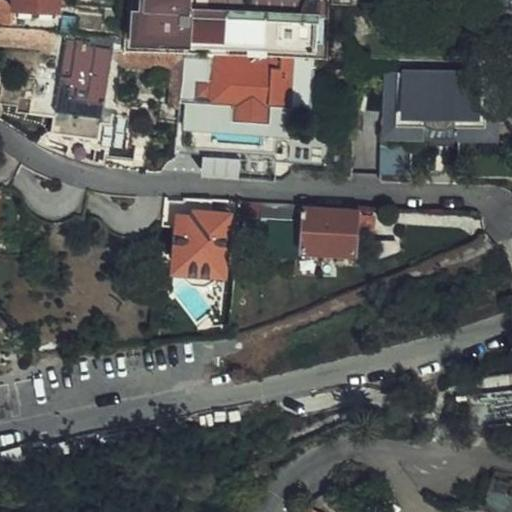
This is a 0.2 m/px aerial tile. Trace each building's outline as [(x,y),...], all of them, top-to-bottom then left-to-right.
[(0,0),(0,15),(3,16),(3,0),(50,0),(51,0),(50,0),(0,0)] [(134,0),(133,25),(297,30),(297,0),(134,0)] [(504,17),(511,16),(511,1),(503,1),(504,17)] [(55,29),(51,66),(60,67),(65,30),(55,29)] [(101,36),(65,30),(60,67),(55,106),(68,108),(63,141),(85,144),(93,93),(100,41),(101,36)] [(171,42),(112,41),(100,41),(93,93),(104,94),(110,56),(156,58),(156,75),(170,75),(171,42)] [(204,43),(203,58),(181,56),(174,131),(194,133),(193,161),(264,167),(267,140),(257,139),(259,123),(222,120),(223,108),(260,111),(261,98),(281,100),(282,83),(301,84),(304,49),(204,43)] [(473,63),(385,61),(384,127),(490,128),(491,73),(473,73),(473,63)] [(487,62),(473,63),(473,73),(491,73),(487,62)] [(5,98),(45,104),(49,81),(8,77),(5,98)] [(271,127),(269,158),(278,159),(279,151),(293,152),(293,160),(323,162),(325,131),(271,127)] [(0,168),(3,169),(32,182),(53,189),(71,195),(92,201),(123,207),(152,212),(156,186),(114,179),(94,174),(75,170),(57,164),(31,154),(1,142),(0,141),(0,168)] [(384,172),(407,171),(406,146),(383,147),(384,172)] [(175,188),(156,186),(152,212),(169,214),(165,256),(175,257),(205,259),(213,260),(217,204),(199,203),(189,202),(186,202),(186,206),(173,205),(175,188)] [(189,202),(199,203),(200,189),(189,189),(189,202)] [(345,241),(346,200),(294,197),(294,238),(345,241)] [(205,259),(175,257),(174,268),(204,270),(205,259)] [(282,450),(267,457),(273,472),(288,464),(282,450)] [(155,511),(156,502),(145,505),(143,498),(135,501),(132,494),(97,509),(97,511),(155,511)]
